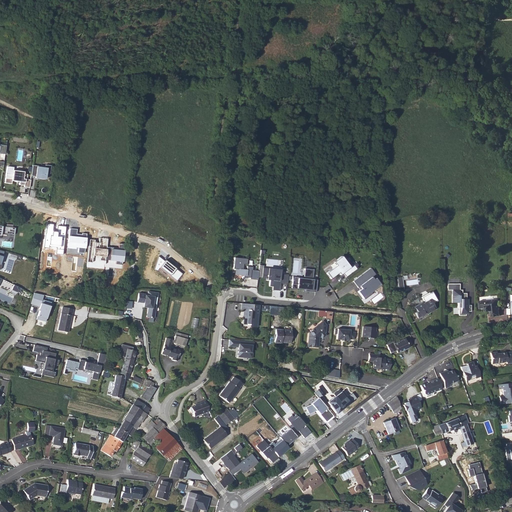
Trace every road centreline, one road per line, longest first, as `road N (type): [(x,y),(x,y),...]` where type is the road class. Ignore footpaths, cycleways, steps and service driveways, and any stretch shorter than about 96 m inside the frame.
road 1 (track): [(222,291),(224,243),(213,191),(237,49),(237,0)]
road 2 (residential): [(203,273),(155,243),(0,198)]
road 3 (residential): [(0,483),(42,464),(151,477)]
road 4 (residential): [(164,412),(138,322),(88,313)]
road 5 (residential): [(164,412),(214,358),(222,291)]
